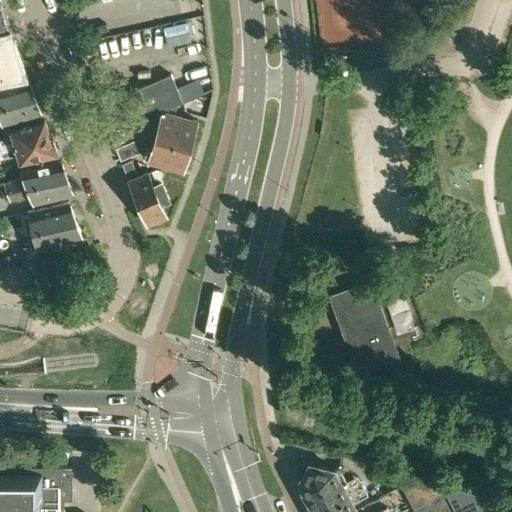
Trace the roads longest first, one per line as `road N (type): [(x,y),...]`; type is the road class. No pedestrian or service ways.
road 1 (primary): [(236,413),(236,334),(289,86),(284,0)]
road 2 (primary): [(251,0),(256,109),(207,339),(203,403)]
road 3 (residential): [(30,323),(49,327),(95,314),(123,249),(39,0)]
road 4 (primary): [(0,414),(207,431)]
road 5 (primary): [(203,403),(0,398)]
